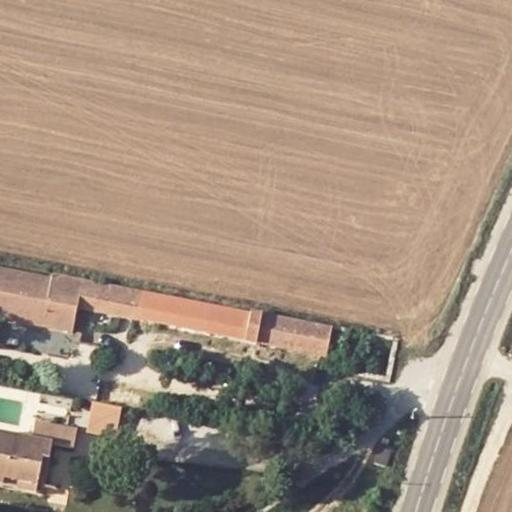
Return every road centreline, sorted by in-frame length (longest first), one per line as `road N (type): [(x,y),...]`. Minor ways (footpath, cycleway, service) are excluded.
road 1 (unknown): [(467,356),(400,370),(246,374),(51,338)]
road 2 (tertiary): [(416,511),(511,248)]
